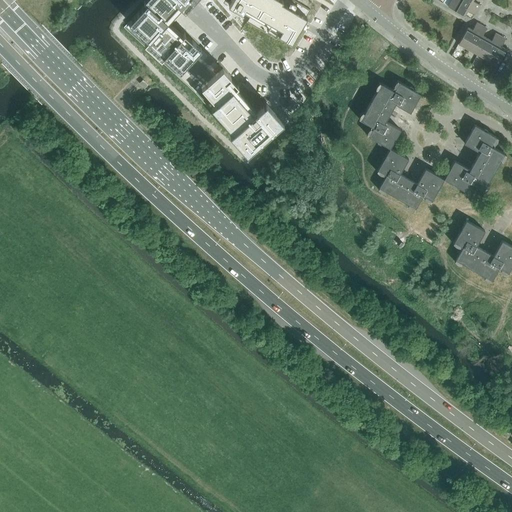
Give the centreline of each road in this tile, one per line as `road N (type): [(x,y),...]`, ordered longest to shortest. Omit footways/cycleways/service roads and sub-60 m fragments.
road 1 (trunk): [(511,458),(280,276),(0,7)]
road 2 (trunk): [(0,44),(201,240),(406,411),(511,486)]
road 3 (tertiary): [(487,97),(375,13)]
